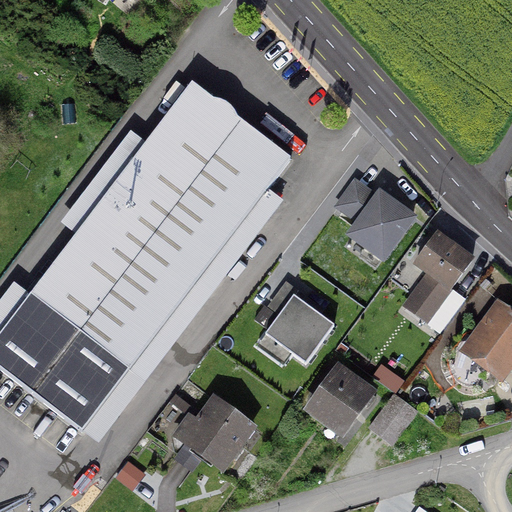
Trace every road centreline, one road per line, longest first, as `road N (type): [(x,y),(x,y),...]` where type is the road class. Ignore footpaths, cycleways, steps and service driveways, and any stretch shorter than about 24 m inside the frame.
road 1 (unknown): [(328,159),(83,468),(46,463),(0,429)]
road 2 (unknown): [(0,290),(190,42)]
road 3 (secondary): [(290,0),(476,205)]
road 4 (residential): [(479,457),(288,511)]
road 5 (unknown): [(190,42),(328,159)]
